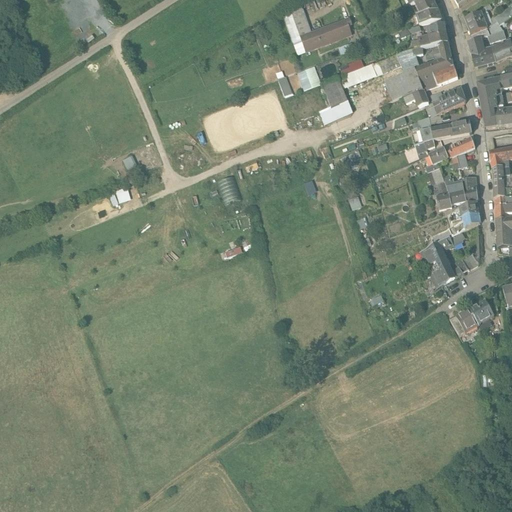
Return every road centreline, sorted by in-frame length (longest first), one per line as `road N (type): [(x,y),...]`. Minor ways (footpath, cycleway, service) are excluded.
road 1 (track): [(440,313),(279,406),(132,511)]
road 2 (track): [(0,258),(174,185),(112,38)]
road 3 (residential): [(443,0),(481,136),(493,276)]
